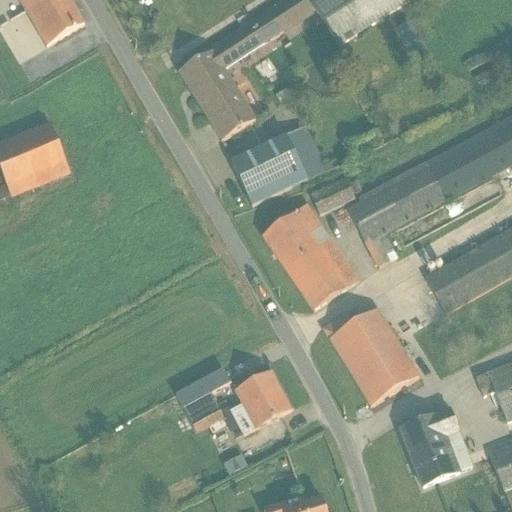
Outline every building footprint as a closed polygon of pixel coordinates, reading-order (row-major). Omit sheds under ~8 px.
[(14,0),(45,51),(84,28),(66,0),(14,0)] [(222,146),(270,116),(269,114),(255,123),(224,73),(282,37),(283,38),(313,20),(300,0),(294,0),(208,53),(210,56),(178,76),(222,146)] [(409,6),(405,0),(317,0),(310,5),(340,51),(409,6)] [(413,67),(429,58),(408,25),(393,34),(413,67)] [(511,118),(358,201),(360,205),(347,211),(378,271),(397,261),(385,238),(511,169),(511,118)] [(49,127),(0,147),(0,176),(4,187),(0,188),(0,204),(70,176),(49,127)] [(303,132),(231,167),(251,210),(326,175),(303,132)] [(347,187),(345,183),(310,199),(319,218),(355,202),(353,198),(361,194),(356,183),(347,187)] [(313,315),(359,283),(307,209),(261,240),(313,315)] [(511,230),(424,280),(446,317),(511,280),(511,230)] [(346,317),(322,332),(371,409),(419,379),(377,313),(353,328),(346,317)] [(495,396),(506,427),(511,424),(511,366),(476,381),(484,400),(495,396)] [(175,398),(183,412),(231,387),(223,374),(175,398)] [(243,439),(291,413),(270,376),(234,396),(241,408),(229,414),(243,439)] [(400,433),(422,491),(460,476),(447,441),(459,436),(451,413),(400,433)] [(511,449),(490,459),(503,494),(511,490),(511,449)] [(323,511),(321,502),(304,507),(302,501),(266,511),(323,511)]
